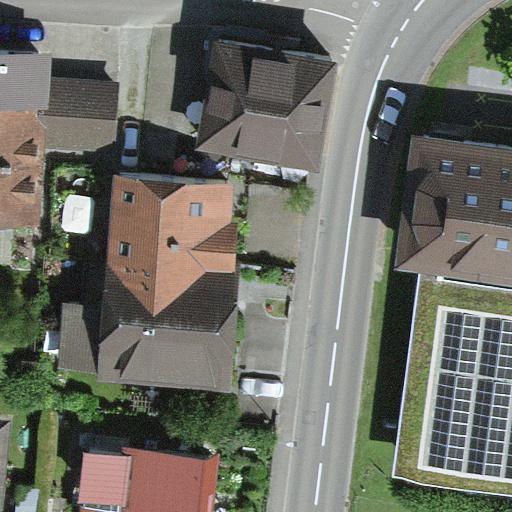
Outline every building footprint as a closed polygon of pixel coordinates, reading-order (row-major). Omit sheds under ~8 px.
[(336,60),(215,41),(197,150),(319,170),(336,60)] [(48,55),(0,52),(0,221),(41,224),(45,153),(113,157),(118,81),(47,77),(48,55)] [(423,272),(511,284),(511,144),(414,133),(398,268),(423,272)] [(89,382),(234,391),(240,286),(241,273),(234,272),(238,217),(230,216),(232,181),(112,173),(104,303),(62,301),(58,374),(90,375),(89,382)] [(394,479),(511,493),(511,284),(423,272),(394,479)] [(0,511),(10,419),(0,418),(0,511)] [(210,511),(217,456),(123,446),(122,457),(87,453),(80,511),(210,511)]
